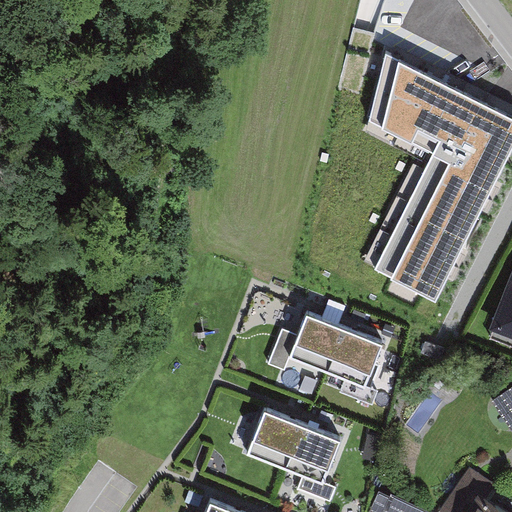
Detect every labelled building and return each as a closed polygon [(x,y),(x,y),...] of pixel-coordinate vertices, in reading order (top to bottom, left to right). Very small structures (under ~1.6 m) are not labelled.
[(511,141),(511,113),(386,48),(368,118),(433,149),(374,267),(435,297),(511,141)] [(511,288),(496,329),(511,335),(511,288)] [(382,336),(307,306),(290,349),(365,380),(382,336)] [(511,385),(492,398),(511,428),(511,385)] [(341,433),(266,403),(249,444),(324,474),(341,433)] [(511,511),(511,508),(479,487),(462,511),(511,511)] [(436,511),(392,491),(391,494),(380,489),(370,511),(373,511),(436,511)] [(253,511),(211,495),(204,511),(253,511)]
